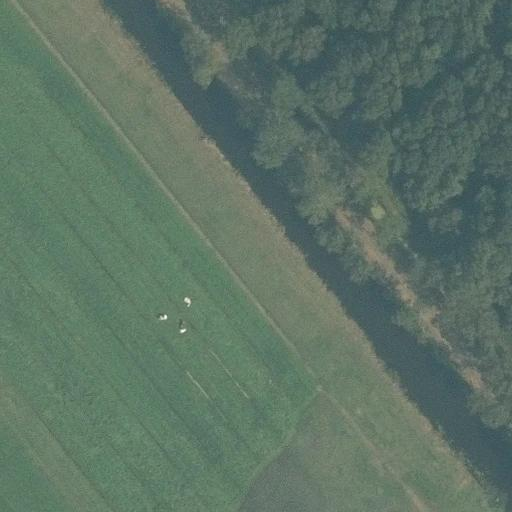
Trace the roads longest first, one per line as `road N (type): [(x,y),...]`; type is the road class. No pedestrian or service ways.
road 1 (unclassified): [(511,420),(175,0)]
road 2 (track): [(234,0),(511,338)]
